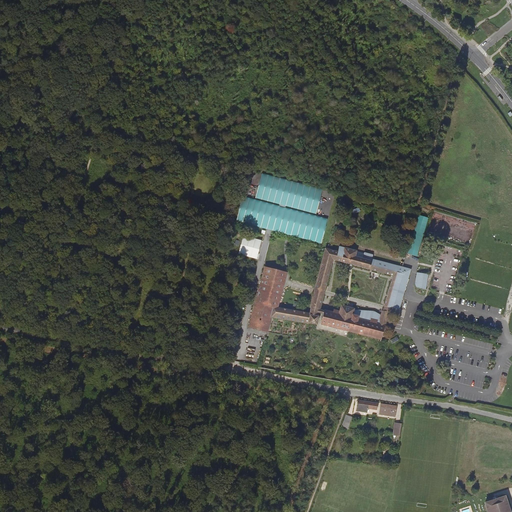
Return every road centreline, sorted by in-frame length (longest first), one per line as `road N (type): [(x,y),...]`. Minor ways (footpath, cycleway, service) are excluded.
road 1 (unclassified): [(0,328),(511,419)]
road 2 (track): [(351,392),(308,511)]
